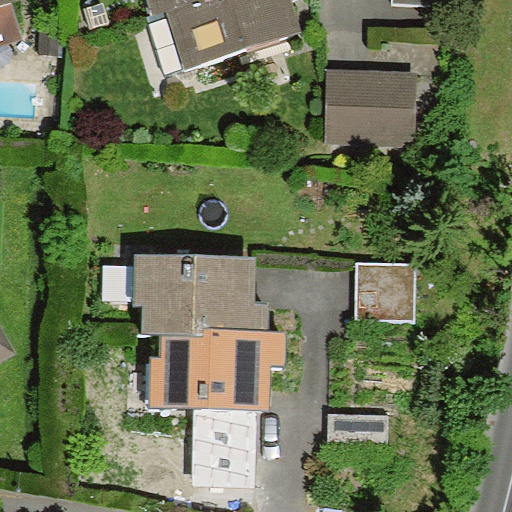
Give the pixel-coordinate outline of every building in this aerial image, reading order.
[(142,0),(149,20),(163,15),(208,0),(142,0)] [(208,0),(163,15),(182,74),(295,36),(283,0),(208,0)] [(414,71),(328,70),(327,140),(413,142),(414,71)] [(165,333),(266,334),(266,303),(249,303),(249,257),(132,256),(132,305),(144,305),(144,333),(165,333)] [(417,267),(355,267),(355,324),(417,324),(417,267)] [(283,335),(266,334),(165,333),(165,357),(155,357),(154,409),(268,412),(268,367),(283,368),(283,335)] [(0,359),(8,355),(0,340),(0,359)] [(388,419),(328,417),(327,450),(387,452),(388,419)]
